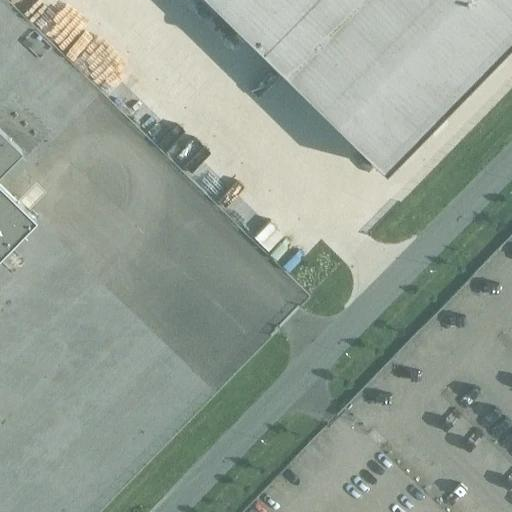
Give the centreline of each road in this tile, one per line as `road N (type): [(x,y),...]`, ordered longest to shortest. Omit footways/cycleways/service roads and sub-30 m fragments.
road 1 (unclassified): [(511,160),(169,511)]
road 2 (unknown): [(452,326),(420,358),(408,403),(461,476),(511,508)]
road 3 (unknown): [(0,381),(167,212)]
road 4 (unknown): [(0,55),(167,212)]
road 5 (unknown): [(167,212),(315,351)]
